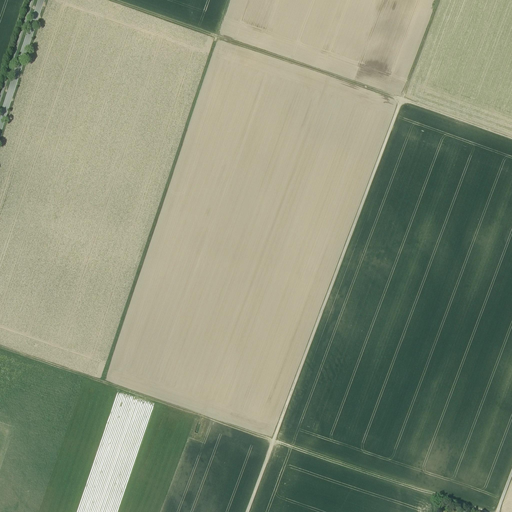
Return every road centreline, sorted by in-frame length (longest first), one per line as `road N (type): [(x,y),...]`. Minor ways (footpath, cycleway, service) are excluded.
road 1 (track): [(247,511),(438,0)]
road 2 (track): [(472,508),(0,348)]
road 3 (track): [(511,140),(105,0)]
road 4 (track): [(227,0),(105,386)]
road 5 (unclassified): [(0,125),(40,0)]
